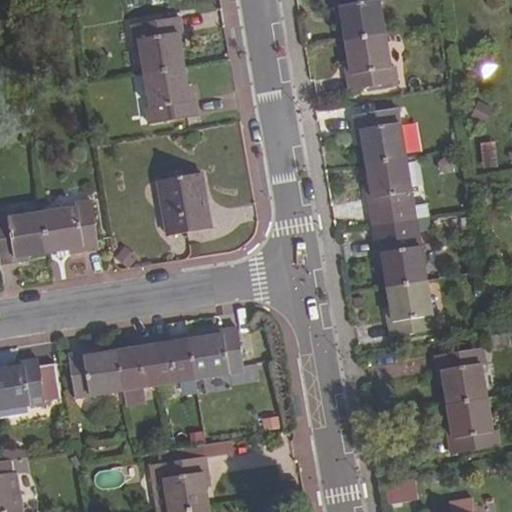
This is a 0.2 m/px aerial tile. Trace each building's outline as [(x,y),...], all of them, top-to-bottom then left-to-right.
[(333,0),(336,14),(340,14),(345,39),(384,32),(379,0),(333,0)] [(183,40),(179,17),(129,25),(131,42),(135,42),(140,74),(184,67),(179,40),(183,40)] [(390,67),(384,32),(345,39),(349,67),(345,67),(348,89),(396,81),(394,66),(390,67)] [(184,67),(141,74),(146,107),(142,107),(145,124),(195,115),(192,92),(187,93),(184,67)] [(405,156),(397,108),(352,116),(356,138),(360,138),(365,163),(405,156)] [(413,204),(405,156),(365,163),(369,188),(364,188),(369,214),(381,211),(382,222),(427,214),(425,204),(413,204)] [(210,228),(200,173),(156,182),(165,236),(210,228)] [(73,206),(40,213),(46,254),(72,249),(74,253),(97,249),(89,200),(73,203),(73,206)] [(371,224),(382,222),(381,211),(369,214),(371,224)] [(46,254),(40,213),(7,218),(6,214),(0,214),(0,264),(23,261),(22,257),(46,254)] [(428,229),(427,214),(382,222),(384,234),(372,236),(377,262),(381,261),(385,286),(425,279),(417,232),(428,229)] [(384,234),(382,222),(371,224),(372,236),(384,234)] [(433,329),(425,279),(385,286),(389,312),(386,313),(389,337),(433,329)] [(213,335),(188,339),(195,382),(241,374),(234,328),(212,332),(213,335)] [(195,382),(188,339),(170,342),(168,334),(151,336),(159,388),(195,382)] [(159,388),(151,336),(138,339),(139,346),(117,351),(124,393),(126,408),(141,405),(139,391),(159,388)] [(484,361),(482,348),(433,357),(437,377),(442,377),(445,402),(486,396),(480,364),(484,361)] [(124,393),(117,351),(91,355),(89,351),(68,355),(76,400),(124,393)] [(57,391),(53,365),(39,366),(36,360),(13,363),(13,366),(0,368),(0,411),(44,405),(42,393),(57,391)] [(491,431),(486,396),(445,402),(450,430),(446,430),(449,452),(498,445),(495,431),(491,431)] [(281,428),(279,416),(260,419),(262,431),(281,428)] [(205,453),(232,452),(232,441),(204,442),(205,453)] [(154,464),(205,457),(203,446),(152,454),(154,464)] [(208,480),(205,457),(154,464),(156,479),(150,480),(154,511),(165,511),(168,511),(208,506),(203,479),(208,480)] [(0,511),(18,511),(12,473),(10,474),(8,460),(2,461),(0,461),(0,511)] [(156,479),(154,464),(147,465),(150,480),(156,479)] [(406,499),(402,478),(383,481),(386,502),(406,499)] [(448,511),(473,511),(471,499),(447,503),(448,511)]
